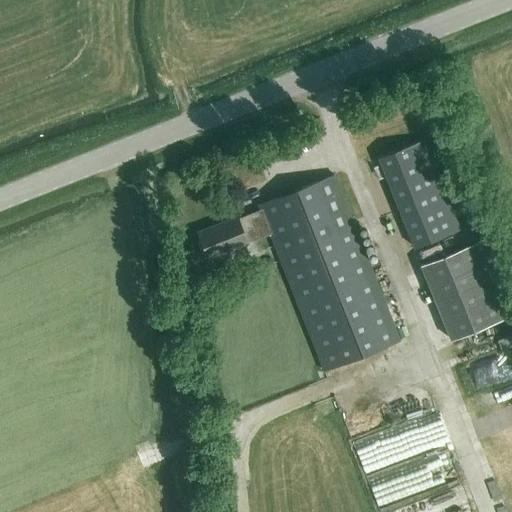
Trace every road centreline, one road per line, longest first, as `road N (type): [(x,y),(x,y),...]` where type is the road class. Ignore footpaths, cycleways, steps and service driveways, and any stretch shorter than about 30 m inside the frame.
road 1 (tertiary): [(0,203),(510,0)]
road 2 (track): [(335,389),(236,427),(244,511)]
